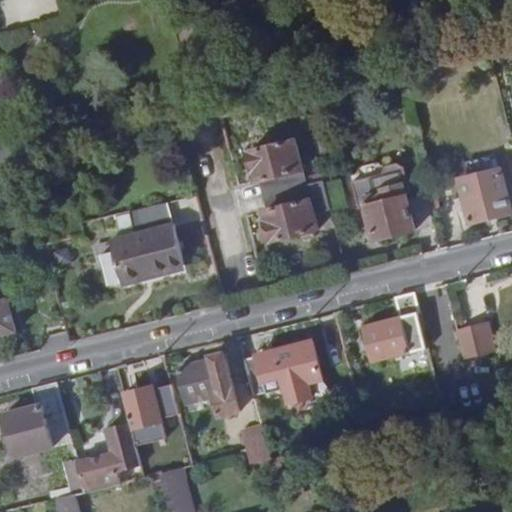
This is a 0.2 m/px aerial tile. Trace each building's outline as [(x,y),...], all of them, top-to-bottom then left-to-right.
[(255,171),(262,195),(324,180),(323,173),(305,178),(296,139),(248,151),(253,171),(255,171)] [(377,240),(435,226),(428,196),(409,200),(405,186),(409,178),(405,157),(398,151),(386,154),(382,162),(350,170),(358,199),(367,196),(377,240)] [(15,184),(30,180),(25,160),(10,165),(15,184)] [(472,224),(511,214),(511,167),(462,180),(472,224)] [(308,191),(326,186),(324,180),(262,195),(268,220),(265,220),(271,241),(318,230),(308,191)] [(118,280),(140,275),(139,270),(188,258),(178,219),(109,235),(118,280)] [(139,270),(140,275),(189,262),(188,258),(139,270)] [(373,364),(430,351),(416,293),(415,293),(397,298),(402,318),(363,328),(373,364)] [(0,336),(17,332),(9,301),(0,302),(0,336)] [(467,359),(499,350),(490,319),(459,327),(467,359)] [(245,358),(252,386),(320,370),(314,341),(274,351),(245,358)] [(242,413),(226,354),(210,358),(211,363),(180,371),(188,404),(216,397),(221,418),(242,413)] [(60,383),(35,390),(40,409),(7,416),(18,459),(58,450),(47,406),(64,402),(60,383)] [(164,423),(181,418),(173,388),(156,392),(164,423)] [(131,419),(135,432),(165,425),(164,423),(156,392),(155,389),(125,396),(131,419)] [(361,410),(365,424),(374,422),(371,408),(361,410)] [(79,459),(87,491),(123,482),(119,470),(143,464),(135,432),(131,419),(108,426),(114,450),(79,459)] [(249,449),(253,463),(272,458),(265,433),(247,438),(249,449)] [(163,471),(171,501),(187,498),(179,467),(163,471)] [(77,511),(74,495),(54,499),(56,511),(77,511)]
